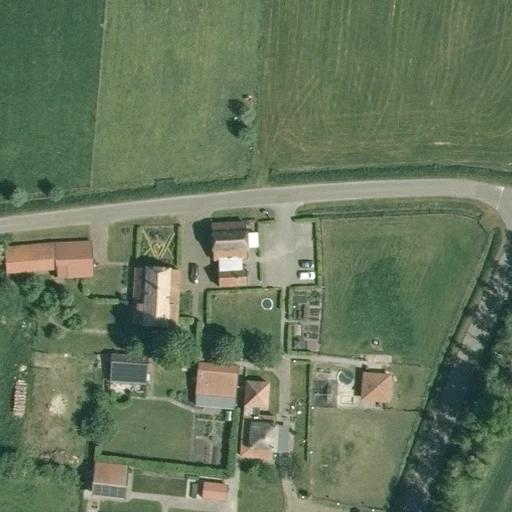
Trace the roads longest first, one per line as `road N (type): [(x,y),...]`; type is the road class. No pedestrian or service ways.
road 1 (unclassified): [(0,227),(353,192),(471,190),(511,205)]
road 2 (unclassified): [(411,511),(511,257)]
